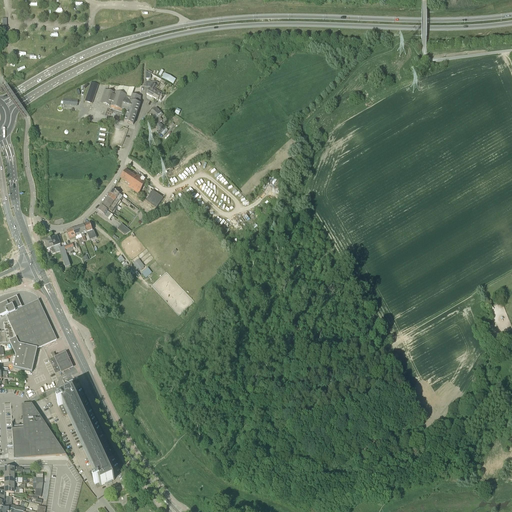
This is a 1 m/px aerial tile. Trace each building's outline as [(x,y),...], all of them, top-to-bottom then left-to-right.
[(162,79),(175,84),(177,78),(164,74),(162,79)] [(98,85),(91,82),(85,101),(92,104),(98,85)] [(147,95),(154,99),(155,96),(152,94),(155,90),(156,88),(157,88),(157,87),(153,84),(154,82),(146,82),(145,87),(149,87),(150,88),(147,95)] [(116,92),(115,96),(113,95),(114,93),(107,91),(103,104),(109,106),(110,104),(112,105),(111,107),(121,110),(125,111),(128,112),(127,116),(125,122),(133,125),(140,105),(141,98),(132,95),(130,101),(125,99),(126,96),(128,88),(119,87),(117,93),(116,92)] [(155,96),(154,99),(158,101),(159,99),(162,100),(165,95),(155,90),(152,94),(155,96)] [(158,121),(163,115),(156,109),(150,115),(156,120),(158,121)] [(161,134),(166,128),(157,121),(154,124),(158,128),(156,130),(161,134)] [(146,170),(152,164),(149,161),(143,167),(146,170)] [(126,171),(120,179),(130,185),(128,187),(139,195),(147,182),(137,175),(135,177),(126,171)] [(113,190),(110,194),(117,199),(120,201),(123,197),(113,190)] [(145,201),(156,209),(163,199),(152,191),(145,201)] [(117,205),(120,201),(117,199),(110,194),(107,198),(114,203),(117,205)] [(107,198),(104,202),(114,209),(115,209),(117,205),(114,203),(107,198)] [(112,213),(115,209),(114,209),(104,202),(102,206),(112,213)] [(101,207),(98,211),(105,216),(105,217),(110,220),(113,216),(101,207)] [(90,224),(84,226),(87,233),(90,241),(92,240),(91,238),(95,236),(94,232),(93,233),(90,224)] [(125,236),(131,232),(121,224),(117,229),(125,236)] [(87,233),(84,226),(79,228),(81,235),(84,241),(84,242),(86,241),(84,236),(85,236),(84,234),(87,233)] [(73,230),(75,237),(81,235),(79,228),(73,230)] [(75,237),(73,230),(67,232),(70,240),(76,238),(75,237)] [(52,238),(50,239),(54,248),(56,254),(57,259),(61,258),(57,246),(60,245),(57,236),(53,238),(52,238)] [(54,260),(57,259),(56,254),(54,248),(50,239),(48,239),(48,240),(44,241),(47,250),(51,249),(54,260)] [(79,251),(76,243),(64,247),(59,249),(66,268),(71,266),(66,253),(75,250),(76,252),(79,251)] [(140,271),(144,268),(143,267),(144,266),(139,260),(133,264),(139,271),(140,270),(140,271)] [(146,279),(152,273),(148,268),(141,273),(146,279)] [(0,316),(8,313),(8,316),(16,312),(15,310),(19,308),(15,299),(0,306),(0,316)] [(16,312),(8,316),(7,316),(9,322),(15,334),(15,335),(17,339),(9,342),(16,357),(13,368),(32,373),(38,348),(56,340),(48,324),(49,323),(49,322),(47,318),(46,318),(38,302),(16,312)] [(9,322),(4,323),(5,332),(0,333),(0,344),(3,344),(9,342),(17,339),(15,335),(15,334),(9,322)] [(491,346),(496,343),(492,336),(487,339),(491,346)] [(498,345),(507,340),(505,336),(496,341),(498,345)] [(56,358),(54,353),(51,354),(53,359),(49,361),(55,374),(59,373),(61,372),(55,358),(56,358)] [(110,475),(112,474),(76,398),(75,399),(74,396),(75,396),(73,392),(60,398),(60,399),(59,400),(59,399),(56,400),(59,407),(63,405),(98,480),(94,482),(97,488),(100,487),(99,486),(100,485),(101,486),(114,480),(113,476),(111,477),(110,475)] [(22,405),(23,422),(23,426),(13,426),(13,437),(15,459),(66,455),(32,404),(22,405)] [(39,497),(35,496),(33,495),(32,498),(37,499),(36,503),(42,504),(42,501),(38,500),(39,497)] [(5,497),(0,497),(0,501),(4,503),(12,505),(12,497),(5,497)] [(24,511),(25,509),(12,505),(4,503),(0,501),(0,508),(9,508),(15,510),(15,511),(21,511),(24,511)]
